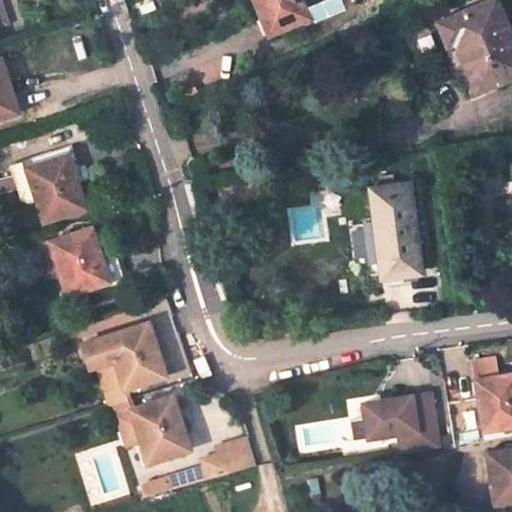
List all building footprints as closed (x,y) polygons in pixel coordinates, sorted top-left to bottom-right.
[(263,0),(265,5),(268,3),(275,22),(312,7),(308,0),(263,0)] [(511,70),(511,12),(506,0),(480,0),(466,6),(455,12),(469,39),(452,46),(464,70),(471,66),(478,63),(486,82),(511,70)] [(268,3),(265,5),(261,6),(269,25),(275,22),(268,3)] [(0,108),(20,102),(3,47),(0,47),(0,108)] [(71,143),(34,155),(40,176),(37,176),(48,212),(87,198),(71,143)] [(40,176),(34,155),(26,158),(33,178),(37,176),(40,176)] [(416,171),(376,175),(385,262),(424,259),(416,171)] [(91,215),(53,228),(66,264),(70,263),(77,284),(80,283),(81,290),(129,273),(118,236),(100,242),(91,215)] [(70,263),(66,264),(61,265),(69,286),(77,284),(70,263)] [(147,305),(82,327),(91,353),(96,352),(116,345),(125,374),(165,362),(147,305)] [(96,352),(110,394),(129,388),(125,374),(116,345),(96,352)] [(511,410),(511,361),(511,358),(478,362),(480,384),(476,384),(480,415),(511,410)] [(473,385),(476,384),(480,384),(478,362),(468,363),(473,385)] [(360,402),(363,422),(394,417),(397,437),(435,430),(425,376),(357,387),(360,402)] [(172,380),(132,392),(143,426),(147,425),(153,443),(190,433),(172,380)] [(345,404),(348,424),(363,422),(360,402),(345,404)] [(453,410),(456,432),(471,430),(467,407),(453,410)] [(147,425),(143,426),(139,427),(146,445),(153,443),(147,425)] [(205,453),(208,465),(258,452),(249,425),(219,434),(220,441),(203,445),(205,453)] [(511,431),(482,435),(488,465),(492,465),(496,485),(511,483),(511,431)] [(172,462),(175,474),(208,465),(205,453),(172,462)] [(492,465),(488,465),(481,466),(486,487),(496,485),(492,465)]
